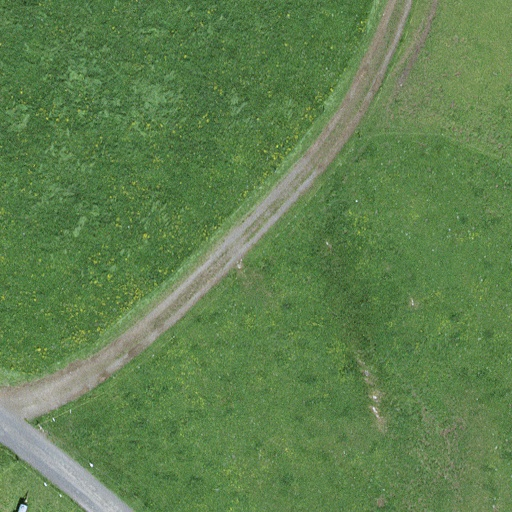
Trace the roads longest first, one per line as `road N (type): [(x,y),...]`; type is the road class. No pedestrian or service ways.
road 1 (track): [(0,422),(81,380),(176,309),(356,115),(396,0)]
road 2 (track): [(0,428),(105,511)]
